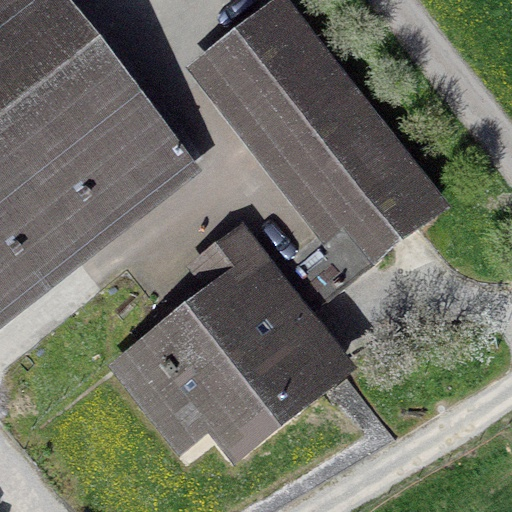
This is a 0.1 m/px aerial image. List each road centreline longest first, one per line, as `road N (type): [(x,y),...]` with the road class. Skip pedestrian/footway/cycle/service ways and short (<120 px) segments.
road 1 (track): [(511,401),(324,511)]
road 2 (unclassified): [(511,147),(399,0)]
